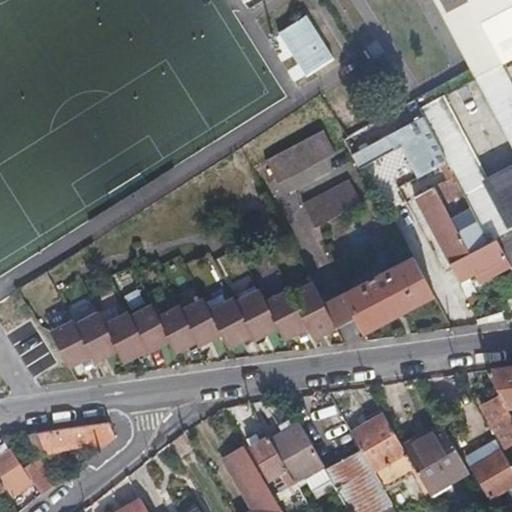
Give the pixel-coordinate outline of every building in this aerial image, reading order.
[(511,52),(511,0),(436,0),(476,72),(499,59),(511,52)] [(509,259),(511,264),(511,263),(511,223),(510,220),(511,219),(511,84),(499,59),(476,72),(511,141),(511,169),(490,181),(446,97),(423,109),(493,244),(499,241),(509,259)] [(280,185),(338,152),(325,130),(267,162),(280,185)] [(318,229),(364,203),(351,181),(305,207),(318,229)] [(416,197),(451,264),(470,255),(435,187),(416,197)] [(451,264),(461,283),(509,259),(499,241),(493,244),(470,255),(451,264)] [(362,334),(435,296),(415,257),(343,296),(354,318),(362,334)] [(314,279),(293,290),(311,324),(318,337),(338,326),(327,305),(314,279)] [(260,286),(238,298),(255,333),(257,337),(280,324),(267,299),(260,286)] [(291,286),(267,299),(280,324),(287,337),(311,324),(293,290),(291,286)] [(236,296),(211,308),(223,331),(231,345),(255,333),(238,298),(236,296)] [(338,326),(354,318),(343,296),(327,305),(338,326)] [(206,297),(182,310),(197,340),(200,344),(223,331),(211,308),(206,297)] [(132,316),(149,348),(170,337),(160,317),(154,305),(132,316)] [(180,307),(160,317),(170,337),(177,351),(197,340),(182,310),(180,307)] [(130,312),(108,323),(120,348),(126,360),(149,348),(132,316),(130,312)] [(104,315),(81,327),(94,353),(97,360),(120,348),(108,323),(104,315)] [(71,364),(94,353),(81,327),(76,318),(53,330),(71,364)] [(511,366),(489,370),(510,407),(511,409),(511,408),(511,366)] [(511,411),(511,409),(510,407),(492,418),(508,447),(511,444),(511,411)] [(404,448),(386,415),(351,435),(359,449),(371,470),(406,451),(404,448)] [(112,420),(39,430),(49,453),(97,443),(102,451),(117,438),(112,420)] [(328,467),(301,423),(271,439),(288,469),(297,484),(307,479),(318,500),(339,488),(328,467)] [(445,426),(404,448),(406,451),(423,482),(430,494),(471,472),(467,465),(445,426)] [(271,439),(270,437),(254,445),(273,478),(288,469),(271,439)] [(252,511),(281,511),(280,509),(245,447),(223,459),(252,511)] [(371,470),(359,449),(328,467),(339,488),(353,511),(378,511),(390,503),(384,493),(371,470)] [(511,466),(503,450),(474,467),(492,499),(511,487),(511,466)] [(32,485),(11,452),(0,458),(0,473),(15,497),(32,485)] [(39,459),(26,468),(43,495),(44,496),(57,486),(39,459)] [(149,511),(143,500),(121,511),(149,511)] [(395,511),(390,503),(378,511),(395,511)]
